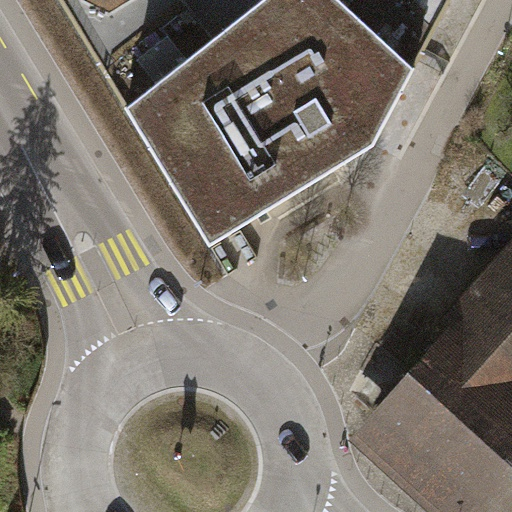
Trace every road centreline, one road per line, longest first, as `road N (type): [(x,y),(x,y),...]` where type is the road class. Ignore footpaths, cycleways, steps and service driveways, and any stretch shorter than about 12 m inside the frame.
road 1 (secondary): [(0,95),(99,269),(140,364)]
road 2 (secondary): [(285,511),(296,457),(269,393),(210,357),(140,364)]
road 3 (secondary): [(140,364),(90,408),(77,439),(74,473),(84,511)]
